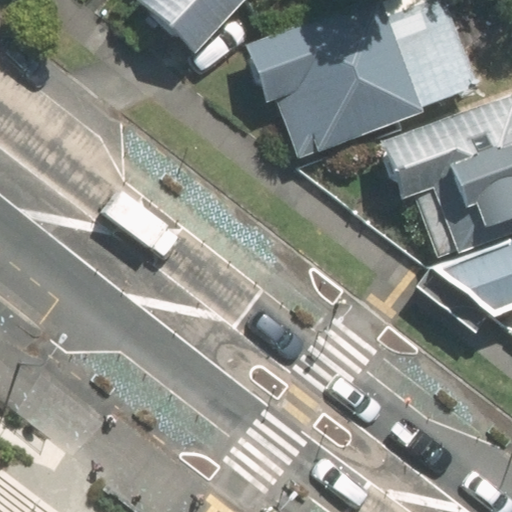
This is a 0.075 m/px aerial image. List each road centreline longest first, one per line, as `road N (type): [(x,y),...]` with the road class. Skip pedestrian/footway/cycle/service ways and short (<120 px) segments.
road 1 (secondary): [(0,150),(337,352),(499,511)]
road 2 (secondary): [(368,511),(261,444),(0,182)]
